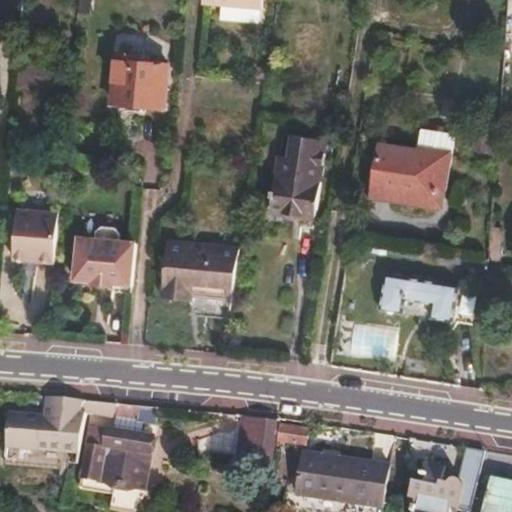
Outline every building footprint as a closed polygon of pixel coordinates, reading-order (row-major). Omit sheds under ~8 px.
[(265,0),(206,0),(206,7),(226,9),(224,22),(263,26),(265,0)] [(112,105),(166,111),(169,68),(164,67),(164,64),(153,64),(153,66),(139,64),(138,58),(117,56),(112,105)] [(371,197),(395,201),(396,195),(437,202),(441,180),(449,182),(456,135),(422,129),(419,151),(379,145),(371,197)] [(473,160),(497,164),(499,135),(475,134),(473,160)] [(295,218),(315,221),(329,142),(294,136),(291,159),(280,158),(272,210),(294,214),(295,218)] [(396,195),(395,201),(444,209),(449,182),(441,180),(437,202),(396,195)] [(14,258),(55,262),(61,209),(18,207),(14,258)] [(117,289),(135,291),(139,247),(123,244),(122,236),(114,231),(106,231),(100,235),(99,243),(81,240),(76,283),(94,287),(94,291),(117,294),(117,289)] [(186,302),(232,309),(242,250),(169,240),(161,295),(186,299),(186,302)] [(380,311),(452,320),(457,284),(384,273),(380,311)] [(9,450),(81,456),(88,414),(85,413),(87,402),(48,398),(47,412),(12,410),(9,450)] [(236,458),(273,463),(280,420),(243,417),(236,458)] [(85,480),(145,493),(154,437),(94,427),(85,480)] [(279,442),(307,446),(308,431),(281,428),(279,442)] [(468,450),(462,479),(465,481),(465,487),(460,511),(473,511),(487,453),(468,450)] [(296,499),(379,510),(385,468),(301,455),(296,499)] [(413,511),(460,511),(465,487),(465,481),(462,479),(461,478),(457,478),(451,482),(449,491),(441,489),(444,472),(423,468),(421,482),(426,483),(425,491),(412,488),(408,505),(414,506),(413,511)] [(144,502),(145,493),(85,480),(83,491),(144,502)] [(511,511),(511,484),(493,481),(486,511),(511,511)]
